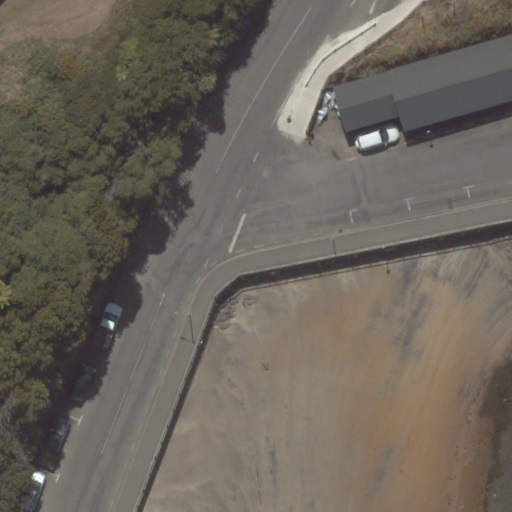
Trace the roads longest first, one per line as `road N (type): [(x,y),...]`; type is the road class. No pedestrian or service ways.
road 1 (residential): [(75,511),(202,204)]
road 2 (unclassified): [(511,144),(252,201),(202,204)]
road 3 (residential): [(202,204),(313,0)]
